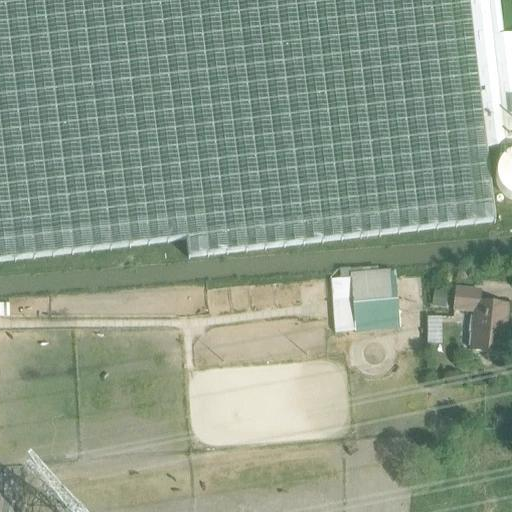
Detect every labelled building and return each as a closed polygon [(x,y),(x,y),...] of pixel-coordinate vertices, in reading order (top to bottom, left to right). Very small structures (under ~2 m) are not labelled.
[(0,0),(0,263),(186,242),(188,258),(493,224),(486,153),(466,0),(0,0)] [(466,0),(486,153),(511,150),(511,38),(501,39),(496,0),(466,0)] [(511,197),(511,152),(499,153),(499,197),(511,197)] [(338,281),(330,282),(334,335),(354,333),(354,335),(399,331),(394,284),(393,272),(348,277),(348,279),(348,280),(339,281),(338,281)] [(453,312),(474,314),(470,352),(501,355),(506,307),(478,305),(479,293),(455,290),(453,312)] [(447,294),(433,293),(432,310),(445,311),(447,294)] [(440,320),(425,320),(426,346),(441,346),(440,320)] [(511,444),(483,442),(481,461),(511,463),(511,444)] [(511,511),(511,499),(510,499),(510,494),(493,493),(491,511),(511,511)]
